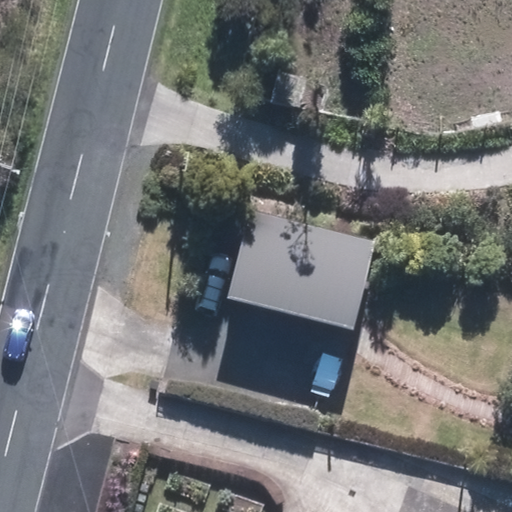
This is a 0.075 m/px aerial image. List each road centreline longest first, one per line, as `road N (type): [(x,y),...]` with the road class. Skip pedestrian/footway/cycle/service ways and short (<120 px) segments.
road 1 (tertiary): [(0,509),(128,0)]
road 2 (unknown): [(99,116),(183,153),(360,199),(511,176)]
